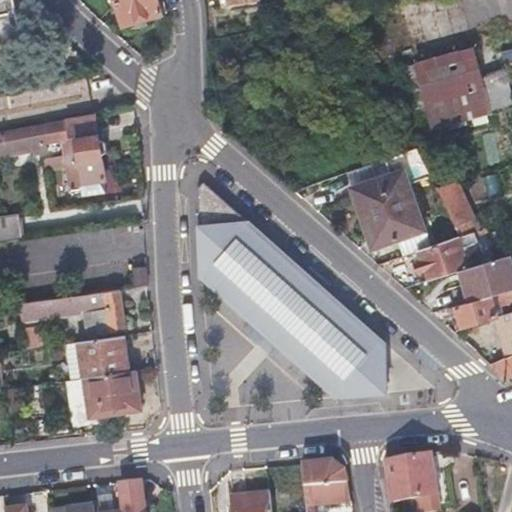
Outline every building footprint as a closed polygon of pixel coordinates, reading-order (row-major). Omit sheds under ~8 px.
[(0,0),(0,40),(20,37),(13,0),(0,0)] [(112,0),(118,23),(129,21),(131,28),(143,25),(142,18),(157,14),(154,0),(112,0)] [(412,67),(429,129),(493,112),(477,50),(412,67)] [(68,191),(85,189),(102,187),(98,155),(106,151),(104,141),(97,138),(94,117),(0,134),(0,157),(6,156),(5,150),(62,139),(68,191)] [(404,254),(417,250),(425,247),(402,170),(422,164),(415,149),(387,159),(392,174),(360,184),(361,190),(356,192),(363,216),(372,213),(380,242),(398,236),(404,254)] [(487,196),(502,193),(497,173),(482,176),(487,196)] [(393,392),(392,350),(202,180),(196,184),(196,272),(339,399),(393,392)] [(440,193),(448,210),(455,226),(473,217),(457,185),(440,193)] [(0,214),(0,238),(16,236),(13,213),(0,214)] [(427,280),(460,269),(466,267),(455,238),(425,247),(417,250),(419,259),(414,260),(417,270),(423,268),(427,280)] [(460,269),(470,300),(490,294),(511,288),(511,280),(504,255),(466,267),(460,269)] [(135,272),(138,288),(146,287),(146,286),(146,270),(135,272)] [(65,299),(66,307),(67,314),(105,308),(109,333),(126,330),(122,305),(148,302),(146,287),(138,288),(65,299)] [(460,324),(493,315),(495,314),(490,294),(470,300),(455,304),(460,324)] [(511,309),(495,314),(493,315),(505,355),(511,351),(511,309)] [(45,347),(44,326),(26,326),(26,347),(45,347)] [(84,377),(128,371),(123,336),(78,343),(84,377)] [(511,351),(505,355),(489,362),(508,380),(511,377),(511,351)] [(136,370),(128,371),(84,377),(90,416),(142,408),(136,370)] [(450,502),(442,451),(430,453),(439,504),(450,502)] [(394,499),(407,497),(421,496),(423,511),(428,511),(440,510),(439,504),(430,453),(386,461),(394,499)] [(351,500),(348,485),(345,470),(330,460),(301,463),(306,511),(318,511),(317,505),(351,500)] [(123,511),(143,511),(139,481),(119,483),(123,511)] [(270,511),(268,490),(249,493),(230,495),(232,511),(270,511)]
